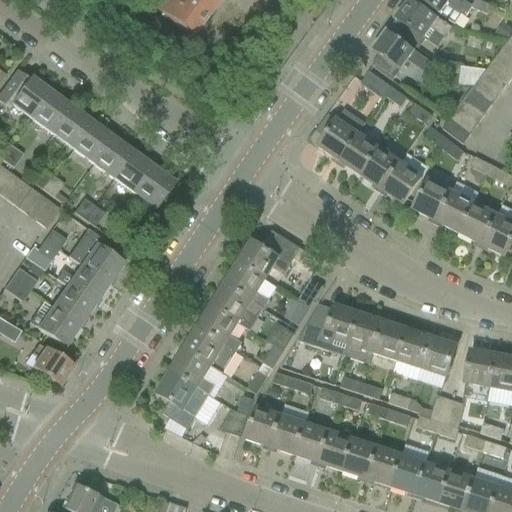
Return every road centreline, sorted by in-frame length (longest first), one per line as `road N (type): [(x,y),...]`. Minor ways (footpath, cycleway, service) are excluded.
road 1 (tertiary): [(63,432),(249,176)]
road 2 (residential): [(249,176),(0,0)]
road 3 (residential): [(511,313),(455,301),(375,263),(249,176)]
road 4 (tertiary): [(278,511),(63,432)]
road 5 (tertiary): [(249,176),(374,0)]
